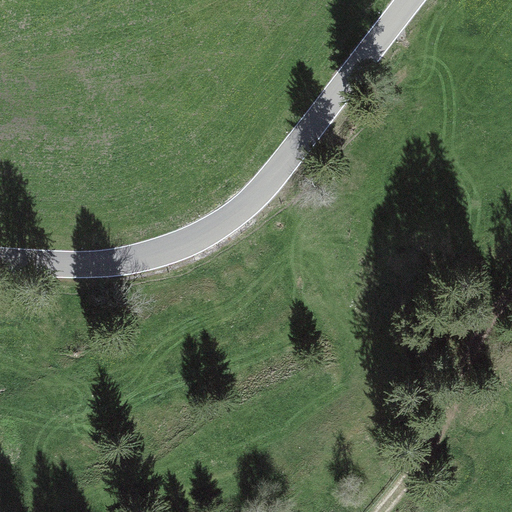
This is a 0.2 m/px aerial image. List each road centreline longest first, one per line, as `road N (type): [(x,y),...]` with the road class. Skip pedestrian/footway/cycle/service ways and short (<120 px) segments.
road 1 (tertiary): [(0,259),(140,257),(229,217),(272,176),(410,0)]
road 2 (track): [(388,511),(431,454),(488,324),(511,294)]
